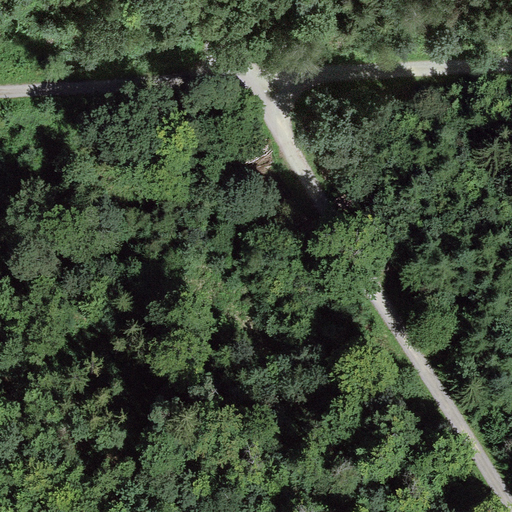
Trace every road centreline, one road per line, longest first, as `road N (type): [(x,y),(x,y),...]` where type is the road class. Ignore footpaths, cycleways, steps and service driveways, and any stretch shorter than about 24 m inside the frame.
road 1 (track): [(196,0),(511,502)]
road 2 (track): [(511,60),(0,90)]
